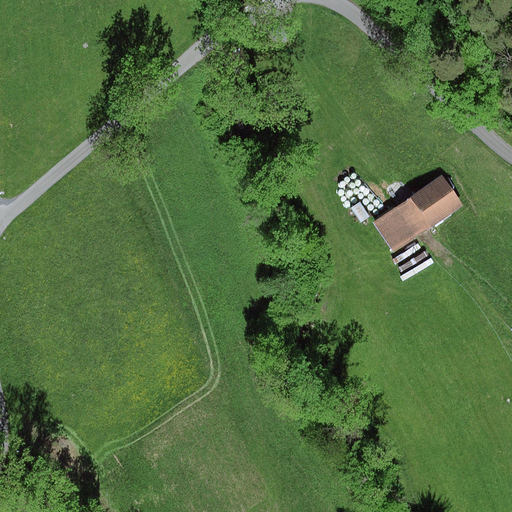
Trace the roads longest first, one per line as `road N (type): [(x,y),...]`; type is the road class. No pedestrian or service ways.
road 1 (unclassified): [(286,0),(222,32),(0,219)]
road 2 (unclassified): [(511,157),(349,9),(329,0)]
